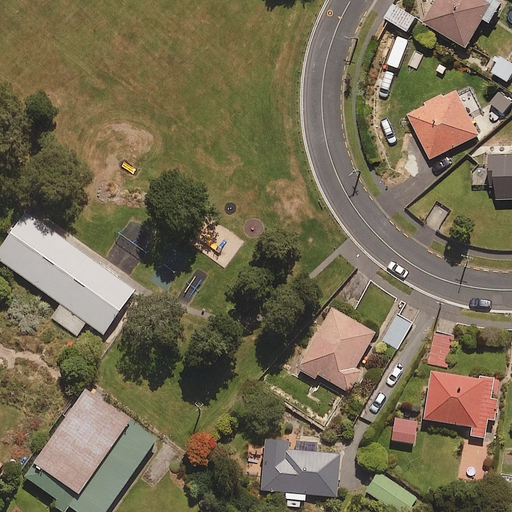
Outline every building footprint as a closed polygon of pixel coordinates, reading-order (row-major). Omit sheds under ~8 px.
[(494,24),(506,4),(499,0),(440,0),(427,23),(470,49),(487,20),(494,24)] [(419,19),(395,5),(387,19),(411,33),(419,19)] [(511,78),(511,62),(505,58),(494,72),(509,83),(511,78)] [(511,106),(511,98),(504,92),(494,105),(506,114),(511,106)] [(481,137),(460,93),(412,116),(433,160),(481,137)] [(511,156),(498,157),(499,201),(511,201),(511,156)] [(491,167),(471,167),(471,187),(491,186),(491,167)] [(136,291),(27,211),(0,248),(0,258),(61,303),(50,318),(76,337),(87,323),(103,335),(136,291)] [(376,338),(333,313),(300,372),(316,381),(319,377),(350,395),(362,375),(357,372),(376,338)] [(412,325),(398,317),(383,341),(398,350),(412,325)] [(454,339),(435,333),(427,362),(445,368),(454,339)] [(494,399),(496,386),(433,377),(427,423),(475,429),(473,439),(486,440),(488,423),(496,424),(499,400),(494,399)] [(112,511),(162,442),(85,388),(27,470),(87,511),(112,511)] [(418,424),(397,421),(394,443),(415,446),(418,424)] [(267,443),(262,492),(287,495),(286,500),(308,501),(309,496),(338,499),(341,457),(290,453),(290,445),(267,443)] [(408,511),(417,499),(379,475),(367,494),(396,511),(408,511)]
